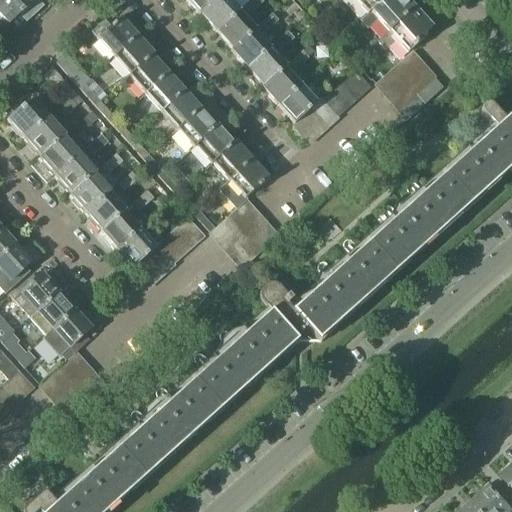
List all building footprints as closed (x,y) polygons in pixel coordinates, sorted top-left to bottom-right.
[(0,0),(0,18),(7,27),(19,16),(25,22),(42,7),(35,0),(0,0)] [(197,18),(199,17),(217,0),(181,0),(197,18)] [(217,0),(199,17),(215,34),(239,13),(229,2),(231,0),(217,0)] [(253,0),(244,8),(250,15),(263,3),(260,0),(253,0)] [(352,0),(366,16),(367,16),(385,0),(384,0),(352,0)] [(377,22),(388,34),(388,35),(403,21),(401,19),(413,8),(406,0),(384,0),(385,0),(367,16),(366,16),(359,22),(367,30),(377,22)] [(388,35),(388,34),(381,40),(388,49),(396,42),(407,56),(424,40),(423,38),(433,29),(420,15),(423,13),(417,7),(414,9),(413,8),(401,19),(403,21),(388,35)] [(215,34),(231,52),(231,53),(256,31),(239,13),(215,34)] [(230,53),(246,72),(270,50),(260,39),(278,22),(272,16),(256,31),(231,53),(231,52),(230,53)] [(97,41),(113,59),(137,37),(136,37),(124,24),(126,22),(121,17),(112,26),(112,27),(97,41)] [(275,45),(281,52),(294,40),(288,33),(275,45)] [(113,59),(129,77),(152,55),(140,41),(141,40),(138,36),(136,37),(137,37),(113,59)] [(246,72),(262,89),(262,90),(285,70),(286,68),(270,50),(246,72)] [(289,65),(295,71),(312,56),(307,51),(304,54),(303,52),(289,65)] [(127,78),(144,97),(168,75),(167,75),(154,61),(156,59),(152,55),(129,77),(127,78)] [(79,90),(84,86),(89,81),(66,56),(56,65),(79,90)] [(411,56),(394,72),(402,80),(419,65),(411,56)] [(402,80),(410,89),(427,74),(419,65),(402,80)] [(70,100),(71,101),(75,97),(51,70),(41,79),(65,104),(65,105),(70,100)] [(260,90),(277,109),(300,87),(285,70),(262,90),(262,89),(260,90)] [(353,70),(338,83),(354,101),(369,88),(353,70)] [(375,88),(383,97),(402,80),(394,72),(375,88)] [(144,97),(160,114),(183,93),(171,79),(172,77),(169,73),(167,75),(168,75),(144,97)] [(410,89),(417,98),(435,82),(427,74),(410,89)] [(383,97),(391,106),(410,89),(402,80),(383,97)] [(435,82),(417,98),(425,106),(442,90),(435,82)] [(338,83),(328,92),(344,110),(354,101),(338,83)] [(79,90),(95,108),(100,103),(84,86),(79,90)] [(293,126),(301,119),(311,110),(316,105),(315,104),(300,87),(277,109),(293,126)] [(391,106),(399,114),(417,98),(410,89),(391,106)] [(160,114),(176,132),(200,111),(199,110),(187,97),(188,95),(185,91),(183,93),(160,114)] [(328,92),(319,101),(336,120),(338,119),(336,117),(344,110),(328,92)] [(417,98),(399,114),(406,123),(425,106),(417,98)] [(36,162),(37,162),(63,138),(54,128),(76,107),(71,101),(70,100),(65,105),(65,104),(47,121),(47,120),(22,143),(38,160),(36,162)] [(316,105),(311,110),(327,128),(336,120),(319,101),(315,104),(316,105)] [(4,123),(22,143),(47,120),(30,102),(22,110),(20,108),(4,123)] [(20,108),(15,102),(8,108),(14,114),(20,108)] [(95,108),(111,126),(116,122),(100,103),(95,108)] [(481,116),(494,132),(503,125),(489,109),(489,108),(488,108),(486,108),(485,108),(484,108),(483,108),(482,109),(481,111),(480,111),(480,113),(480,114),(480,115),(481,116)] [(192,150),(194,148),(216,129),(216,128),(203,115),(205,113),(201,109),(199,110),(200,111),(176,132),(192,150)] [(311,110),(301,119),(318,137),(327,128),(311,110)] [(90,113),(85,119),(92,126),(97,121),(90,113)] [(37,162),(53,180),(78,158),(68,147),(92,126),(85,119),(63,138),(37,162)] [(301,119),(293,126),(293,127),(292,128),(308,145),(318,137),(301,119)] [(291,313),(295,317),(318,343),(511,169),(511,124),(508,120),(503,125),(494,132),(291,313)] [(111,126),(127,144),(132,139),(116,122),(111,126)] [(211,167),(212,165),(233,147),(232,146),(219,132),(221,131),(217,127),(216,128),(216,129),(194,148),(211,167)] [(87,149),(94,157),(108,144),(101,136),(87,149)] [(127,144),(143,162),(148,157),(132,139),(127,144)] [(212,165),(228,183),(250,163),(237,149),(238,147),(235,144),(232,146),(233,147),(212,165)] [(102,168),(108,176),(122,163),(116,156),(102,168)] [(143,162),(159,179),(164,175),(148,157),(143,162)] [(53,180),(69,198),(94,175),(93,175),(94,175),(78,158),(53,180)] [(218,192),(235,211),(246,201),(246,200),(257,190),(257,191),(267,182),(253,166),(254,165),(251,161),(250,163),(228,183),(218,192)] [(118,186),(124,194),(138,181),(132,173),(118,186)] [(67,199),(83,217),(109,194),(93,178),(95,176),(94,175),(93,175),(94,175),(69,198),(67,199)] [(159,179),(176,198),(181,194),(164,175),(159,179)] [(133,205),(139,213),(154,200),(147,192),(133,205)] [(83,217),(99,234),(124,212),(109,194),(83,217)] [(176,198),(191,215),(196,211),(181,194),(176,198)] [(236,212),(226,220),(235,229),(253,213),(245,204),(247,202),(246,201),(235,211),(236,212)] [(196,211),(191,215),(209,234),(213,230),(196,211)] [(97,236),(114,254),(140,231),(125,214),(126,213),(124,212),(99,234),(97,236)] [(235,229),(243,238),(261,221),(253,213),(235,229)] [(186,220),(173,231),(190,251),(204,239),(186,220)] [(209,236),(218,245),(235,229),(226,220),(209,236)] [(243,238),(250,246),(269,229),(261,221),(243,238)] [(218,245),(225,254),(243,238),(235,229),(218,245)] [(269,229),(250,246),(258,255),(277,239),(269,229)] [(0,258),(14,246),(0,230),(0,258)] [(114,254),(130,272),(131,271),(131,272),(139,265),(148,256),(156,249),(155,248),(140,231),(114,254)] [(173,231),(164,240),(181,259),(190,251),(173,231)] [(225,254),(233,262),(250,246),(243,238),(225,254)] [(164,240),(156,248),(173,267),(173,266),(181,259),(164,240)] [(0,290),(4,295),(28,273),(24,269),(30,264),(14,246),(0,258),(0,290)] [(250,246),(233,262),(241,271),(258,255),(250,246)] [(156,249),(148,256),(166,276),(175,267),(173,266),(173,267),(156,248),(155,248),(156,249)] [(148,256),(139,265),(156,284),(166,276),(148,256)] [(131,271),(130,272),(148,292),(156,284),(139,265),(131,272),(131,271)] [(8,298),(28,320),(57,294),(41,276),(35,281),(31,277),(8,298)] [(262,305),(270,313),(283,327),(295,317),(291,313),(285,307),(290,303),(278,290),(277,289),(276,288),(275,288),(273,287),(271,287),(269,287),(267,288),(265,289),(263,291),(261,293),(260,294),(260,296),(260,297),(260,298),(260,300),(260,302),(261,303),(262,305)] [(45,339),(53,332),(74,312),(57,294),(28,320),(45,339)] [(74,312),(53,332),(69,349),(90,330),(74,312)] [(270,313),(51,510),(48,511),(108,511),(297,343),(283,327),(270,313)] [(0,318),(0,344),(1,345),(11,336),(13,334),(0,318)] [(18,343),(11,336),(1,345),(8,352),(18,343)] [(0,373),(7,381),(8,380),(17,372),(1,354),(0,355),(0,373)] [(18,363),(17,364),(24,371),(34,361),(28,354),(18,363)] [(75,356),(56,373),(65,383),(83,366),(75,356)] [(65,383),(72,391),(91,374),(83,366),(65,383)] [(8,380),(24,399),(34,390),(17,372),(8,380)] [(39,389),(48,398),(65,383),(56,373),(39,389)] [(72,391),(80,399),(99,383),(91,374),(72,391)] [(7,382),(0,388),(0,389),(16,407),(24,399),(8,380),(7,381),(7,382)] [(48,398),(55,407),(72,391),(65,383),(48,398)] [(99,383),(80,399),(87,407),(106,391),(99,383)] [(0,389),(0,408),(6,415),(16,407),(0,389)] [(55,407),(63,415),(80,399),(72,391),(55,407)] [(80,399),(63,415),(70,423),(87,407),(80,399)] [(511,468),(501,479),(511,491),(511,468)] [(511,511),(490,489),(472,505),(478,511),(511,511)] [(48,511),(51,510),(40,497),(23,511),(48,511)]
